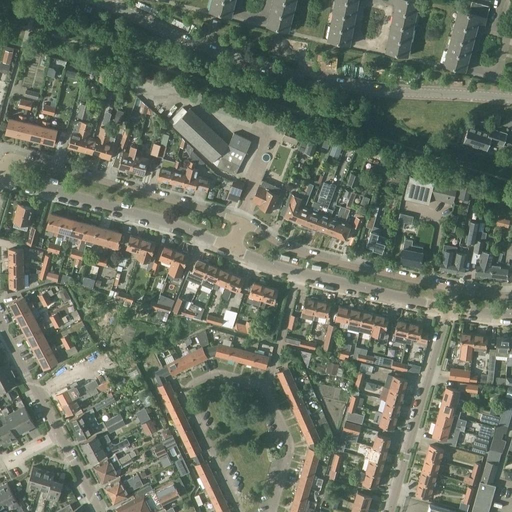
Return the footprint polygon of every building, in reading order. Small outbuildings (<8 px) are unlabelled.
[(219,14),(222,0),(210,0),(208,11),(219,14)] [(231,16),(234,2),(226,0),(222,0),(219,14),(231,16)] [(280,14),(284,0),(282,0),(271,0),(269,11),(280,14)] [(292,17),(295,3),(284,0),(280,14),(292,17)] [(342,14),(344,0),(333,0),(332,12),(342,14)] [(355,16),(357,2),(346,0),(344,0),(342,14),(355,16)] [(387,0),(387,1),(394,3),(393,10),(405,12),(406,0),(387,0)] [(406,0),(405,12),(416,14),(418,0),(406,0)] [(476,3),(470,1),(467,12),(469,13),(473,14),(476,3)] [(482,4),(476,3),(473,14),(479,15),(482,4)] [(489,6),(482,4),(479,15),(486,17),(489,6)] [(402,26),(405,12),(393,10),(390,24),(402,26)] [(469,13),(467,12),(457,10),(453,24),(465,27),(469,13)] [(277,28),(280,14),(269,11),(265,26),(277,28)] [(340,28),(342,14),(332,12),(329,26),(340,28)] [(413,28),(416,14),(405,12),(402,26),(413,28)] [(465,27),(476,30),(478,23),(484,25),(486,17),(479,15),(473,14),(469,13),(465,27)] [(288,31),(292,17),(280,14),(277,28),(288,31)] [(352,30),(355,16),(342,14),(340,28),(352,30)] [(399,40),(402,26),(390,24),(387,38),(399,40)] [(461,40),(465,27),(453,24),(450,37),(461,40)] [(337,43),(340,28),(329,26),(326,40),(337,43)] [(410,42),(413,28),(402,26),(399,40),(410,42)] [(473,43),(476,30),(465,27),(461,40),(473,43)] [(349,45),(352,30),(340,28),(337,43),(349,45)] [(458,54),(461,40),(450,37),(446,51),(458,54)] [(396,54),(399,40),(387,38),(384,52),(396,54)] [(408,56),(410,42),(399,40),(396,54),(408,56)] [(469,57),(473,43),(461,40),(458,54),(469,57)] [(3,50),(1,62),(10,64),(12,52),(3,50)] [(454,68),(458,54),(446,51),(442,65),(454,68)] [(465,71),(469,57),(458,54),(454,68),(465,71)] [(95,75),(99,64),(91,61),(87,73),(95,75)] [(104,63),(98,81),(107,83),(112,66),(104,63)] [(116,90),(118,82),(113,80),(110,88),(116,90)] [(152,95),(147,101),(155,108),(160,102),(152,95)] [(25,108),(27,100),(20,99),(18,106),(25,108)] [(27,100),(25,108),(32,109),(33,102),(27,100)] [(48,113),(50,106),(43,104),(42,112),(48,113)] [(81,104),(77,117),(87,120),(91,106),(81,104)] [(185,104),(169,120),(217,165),(221,158),(224,152),(227,146),(228,144),(185,104)] [(50,106),(48,113),(55,115),(57,107),(50,106)] [(18,136),(23,116),(19,115),(18,120),(9,118),(6,133),(18,136)] [(30,139),(33,124),(26,122),(27,117),(23,116),(18,136),(30,139)] [(86,124),(87,122),(77,119),(68,148),(79,151),(86,124)] [(42,141),(46,121),(43,121),(41,126),(33,124),(30,139),(42,141)] [(46,121),(42,141),(53,144),(57,130),(49,128),(50,122),(46,121)] [(88,153),(92,138),(88,137),(92,125),(86,124),(79,151),(88,153)] [(296,145),(302,130),(287,125),(282,140),(296,145)] [(469,125),(463,142),(487,149),(490,140),(503,145),(507,133),(490,127),(489,132),(469,125)] [(103,141),(106,129),(100,127),(96,139),(92,138),(88,153),(99,156),(103,141)] [(126,148),(132,130),(131,129),(126,127),(120,146),(126,148)] [(103,141),(99,156),(109,159),(113,144),(109,143),(113,131),(106,129),(103,141)] [(233,133),(230,140),(247,147),(250,141),(233,133)] [(312,155),(317,140),(303,135),(297,150),(312,155)] [(228,144),(227,146),(244,154),(247,147),(230,140),(228,144)] [(506,151),(503,161),(509,163),(511,152),(511,151),(511,147),(511,143),(508,142),(505,151),(506,151)] [(136,156),(132,172),(143,175),(148,159),(142,157),(145,146),(139,144),(138,148),(136,156)] [(157,156),(160,145),(153,144),(151,154),(157,156)] [(160,145),(157,156),(164,157),(167,147),(160,145)] [(136,156),(138,148),(130,146),(128,153),(122,152),(118,168),(132,172),(136,156)] [(227,146),(224,152),(241,160),(244,154),(227,146)] [(373,150),(370,158),(381,162),(384,155),(373,150)] [(224,152),(221,158),(238,166),(241,160),(224,152)] [(160,169),(157,179),(169,182),(175,162),(164,159),(162,158),(162,160),(160,167),(160,169)] [(221,158),(217,165),(235,174),(238,166),(221,158)] [(175,162),(169,182),(182,186),(187,167),(181,166),(182,162),(175,160),(175,162)] [(187,167),(182,186),(195,189),(196,186),(207,189),(210,177),(199,174),(200,171),(194,169),(195,165),(196,162),(189,160),(188,164),(187,167)] [(355,185),(358,176),(350,173),(347,182),(355,185)] [(451,203),(455,186),(409,175),(403,197),(428,203),(429,197),(451,203)] [(216,188),(227,191),(230,178),(219,176),(216,188)] [(234,179),(228,196),(238,200),(244,182),(234,179)] [(281,190),(262,181),(259,186),(258,186),(252,201),(260,204),(259,206),(271,212),(278,195),(281,190)] [(310,210),(304,225),(312,228),(326,193),(329,183),(323,181),(319,192),(321,193),(313,211),(310,210)] [(469,200),(473,184),(461,181),(458,197),(469,200)] [(304,225),(310,210),(305,208),(313,185),(309,183),(306,190),(294,221),(304,225)] [(294,221),(306,190),(300,188),(298,194),(294,192),(290,202),(289,202),(284,217),(294,221)] [(340,221),(334,236),(345,240),(350,225),(345,223),(356,194),(351,192),(349,198),(345,208),(340,221)] [(331,195),(326,193),(312,228),(324,232),(332,211),(326,209),(331,195)] [(28,226),(33,208),(18,204),(13,222),(28,226)] [(368,214),(376,215),(378,206),(370,204),(368,214)] [(340,221),(345,208),(340,206),(335,219),(329,217),(324,232),(334,236),(340,221)] [(57,236),(62,217),(50,213),(46,228),(55,230),(54,235),(57,236)] [(372,228),(376,216),(369,214),(365,226),(372,228)] [(360,228),(363,219),(356,216),(353,225),(360,228)] [(496,218),(497,225),(505,224),(504,216),(496,218)] [(69,234),(74,220),(62,217),(57,236),(60,237),(62,232),(69,234)] [(411,228),(412,222),(400,219),(399,225),(411,228)] [(80,243),(86,223),(74,220),(69,234),(78,237),(77,242),(80,243)] [(474,244),(477,232),(477,231),(478,223),(469,221),(465,242),(474,244)] [(87,239),(93,241),(97,226),(86,223),(80,243),(86,244),(87,239)] [(105,244),(109,229),(97,226),(93,241),(102,243),(100,248),(104,249),(105,244)] [(382,252),(385,243),(376,240),(378,234),(380,229),(373,226),(366,246),(373,248),(373,249),(382,252)] [(35,245),(38,237),(40,229),(33,227),(28,243),(35,245)] [(105,244),(104,249),(107,250),(109,245),(117,247),(121,232),(109,229),(105,244)] [(138,253),(143,239),(130,235),(126,249),(138,253)] [(38,237),(35,245),(35,246),(41,248),(44,238),(38,237)] [(143,239),(138,253),(137,258),(149,262),(151,256),(155,243),(143,239)] [(420,265),(422,253),(423,248),(412,246),(413,241),(404,239),(402,249),(400,261),(420,265)] [(475,240),(474,243),(473,253),(481,254),(483,241),(475,240)] [(53,251),(59,253),(62,245),(55,243),(55,244),(53,251)] [(171,264),(176,250),(164,246),(159,259),(171,264)] [(9,262),(23,262),(22,249),(8,249),(9,262)] [(176,250),(171,264),(169,268),(173,270),(175,265),(183,268),(188,255),(176,250)] [(440,262),(439,269),(450,271),(451,264),(454,252),(443,250),(441,262),(440,262)] [(491,276),(492,262),(493,253),(487,252),(486,261),(477,260),(477,265),(476,264),(474,274),(491,277),(491,276)] [(507,279),(508,261),(505,261),(505,263),(499,263),(502,253),(495,252),(493,260),(491,276),(507,279)] [(451,264),(450,271),(463,274),(467,254),(459,253),(457,265),(451,264)] [(102,256),(101,258),(100,264),(106,265),(108,257),(102,256)] [(370,257),(371,266),(381,265),(380,256),(370,257)] [(203,277),(209,264),(197,259),(191,272),(203,277)] [(157,274),(160,263),(154,261),(150,272),(157,274)] [(9,274),(23,274),(23,262),(9,262),(9,274)] [(215,282),(220,269),(209,264),(203,277),(200,283),(212,287),(214,282),(215,282)] [(226,287),(232,274),(220,269),(215,282),(214,282),(212,287),(217,290),(219,284),(226,287)] [(437,279),(439,271),(431,269),(429,277),(437,279)] [(45,279),(44,282),(50,282),(52,273),(47,271),(45,279)] [(23,274),(9,274),(9,287),(23,287),(23,274)] [(232,274),(226,287),(223,294),(229,297),(232,289),(238,292),(244,279),(232,274)] [(262,300),(266,286),(265,286),(265,284),(260,282),(259,284),(253,282),(249,296),(262,300)] [(266,286),(262,300),(259,307),(263,309),(266,301),(273,303),(278,290),(266,286)] [(41,301),(49,297),(46,291),(38,296),(41,301)] [(15,314),(34,304),(32,302),(27,304),(23,296),(10,303),(15,314)] [(49,297),(41,301),(42,304),(44,306),(52,302),(49,297)] [(185,316),(187,309),(184,308),(187,300),(178,297),(172,311),(181,314),(185,316)] [(314,314),(317,301),(305,298),(302,311),(314,314)] [(157,309),(159,303),(151,301),(149,307),(157,309)] [(317,301),(314,314),(327,317),(330,304),(317,301)] [(159,303),(157,309),(168,313),(171,304),(167,302),(166,305),(159,303)] [(21,325),(34,318),(30,310),(35,307),(34,304),(15,314),(21,325)] [(348,323),(351,309),(339,306),(335,319),(348,323)] [(235,307),(228,309),(229,316),(236,314),(235,307)] [(355,310),(351,309),(348,323),(360,326),(363,312),(362,311),(363,310),(356,308),(355,310)] [(187,309),(185,316),(193,318),(195,311),(187,309)] [(139,315),(147,318),(149,313),(141,310),(139,315)] [(195,314),(194,317),(200,318),(203,311),(198,310),(196,314),(195,314)] [(372,329),(376,315),(363,312),(360,326),(372,329)] [(52,322),(60,318),(57,313),(49,317),(52,322)] [(215,318),(214,322),(229,327),(232,317),(225,315),(224,320),(215,318)] [(291,315),(288,327),(295,329),(298,316),(291,315)] [(376,315),(372,329),(371,334),(384,337),(388,318),(376,315)] [(27,336),(45,326),(44,323),(38,326),(34,318),(21,325),(27,336)] [(60,318),(52,322),(55,328),(63,323),(60,318)] [(406,336),(410,323),(397,320),(394,333),(406,336)] [(247,321),(244,333),(252,335),(254,329),(256,324),(247,321)] [(332,350),(338,326),(329,323),(322,353),(329,355),(331,349),(332,350)] [(410,323),(406,336),(418,339),(418,340),(427,342),(430,332),(421,330),(422,326),(410,323)] [(32,347),(46,340),(42,332),(47,329),(45,326),(27,336),(32,347)] [(260,335),(261,331),(254,329),(252,335),(259,337),(260,335)] [(261,331),(260,335),(271,339),(273,333),(261,329),(261,331)] [(473,348),(474,334),(462,333),(460,347),(473,348)] [(63,344),(71,340),(69,334),(60,339),(63,344)] [(474,334),(473,348),(472,355),(479,355),(479,349),(485,350),(487,336),(474,334)] [(508,356),(509,338),(497,337),(496,350),(489,350),(487,370),(489,370),(487,383),(493,384),(494,371),(495,371),(496,355),(508,356)] [(215,353),(215,355),(228,359),(232,343),(219,339),(218,345),(215,353)] [(38,357),(57,347),(55,345),(50,347),(46,340),(32,347),(38,357)] [(71,340),(63,344),(66,349),(74,345),(71,340)] [(232,343),(228,359),(240,362),(245,346),(245,345),(232,343)] [(200,344),(189,350),(196,364),(207,358),(206,356),(203,349),(200,344)] [(218,345),(203,349),(206,356),(215,353),(218,345)] [(245,346),(240,362),(253,365),(257,349),(245,346)] [(57,347),(38,357),(44,368),(57,361),(53,353),(58,350),(57,347)] [(341,348),(341,350),(339,358),(345,359),(346,356),(348,357),(350,350),(341,348)] [(256,353),(253,365),(265,369),(267,361),(268,357),(269,353),(269,352),(257,349),(256,353)] [(189,350),(177,355),(184,369),(196,364),(189,350)] [(365,361),(366,354),(359,353),(358,359),(365,361)] [(366,354),(365,361),(372,363),(381,365),(383,356),(375,354),(375,356),(366,354)] [(177,355),(165,360),(167,366),(171,373),(172,375),(184,369),(177,355)] [(316,362),(316,371),(337,372),(337,363),(316,362)] [(400,364),(399,369),(405,371),(407,365),(400,363),(400,364)] [(0,379),(13,373),(11,370),(9,371),(6,364),(0,367),(0,379)] [(361,364),(357,379),(364,381),(366,374),(371,375),(373,367),(361,364)] [(167,366),(154,373),(160,385),(167,382),(165,377),(171,373),(167,366)] [(390,388),(403,392),(407,380),(392,376),(393,371),(381,367),(379,373),(388,376),(387,379),(392,381),(390,388)] [(282,385),(293,380),(288,368),(277,373),(282,385)] [(447,369),(447,377),(463,379),(464,371),(447,369)] [(13,373),(0,379),(0,392),(16,384),(13,378),(15,377),(13,373)] [(100,376),(95,379),(99,385),(104,383),(100,376)] [(55,395),(60,405),(75,397),(99,385),(95,379),(83,385),(84,387),(72,393),(70,388),(55,395)] [(363,381),(357,379),(355,387),(361,388),(363,381)] [(75,397),(60,405),(66,415),(80,407),(78,403),(112,386),(109,380),(104,383),(99,385),(75,397)] [(287,396),(298,391),(293,380),(282,385),(287,396)] [(160,385),(157,387),(163,399),(174,393),(169,381),(167,382),(160,385)] [(478,392),(479,385),(467,383),(466,391),(478,392)] [(442,401),(455,405),(459,391),(446,387),(442,401)] [(400,404),(403,392),(390,388),(386,400),(400,404)] [(143,391),(140,399),(148,402),(151,394),(143,391)] [(292,408),(303,403),(298,391),(287,396),(292,408)] [(167,408),(179,403),(174,393),(163,399),(167,408)] [(97,409),(115,400),(112,395),(94,404),(97,409)] [(350,403),(356,405),(358,397),(352,395),(350,403)] [(312,408),(320,405),(317,397),(309,400),(312,408)] [(15,411),(26,433),(29,431),(28,429),(35,426),(21,400),(16,403),(18,407),(20,406),(21,408),(15,411)] [(396,417),(400,404),(386,400),(383,413),(396,417)] [(511,409),(511,402),(504,400),(502,407),(511,409)] [(452,416),(455,405),(442,401),(439,412),(452,416)] [(173,421),(185,416),(179,403),(167,408),(173,421)] [(297,420),(308,415),(303,403),(292,408),(297,420)] [(354,414),(356,405),(350,403),(345,419),(361,423),(363,416),(354,414)] [(26,433),(15,411),(8,415),(7,413),(9,412),(7,407),(1,410),(4,415),(15,436),(21,433),(22,435),(26,433)] [(89,422),(96,418),(94,413),(95,412),(93,407),(84,412),(69,420),(74,430),(89,422)] [(130,422),(148,413),(144,407),(127,415),(130,422)] [(452,416),(439,412),(435,423),(449,427),(459,430),(461,425),(457,423),(458,418),(452,416)] [(107,428),(122,419),(123,419),(120,413),(104,422),(104,420),(99,423),(96,418),(89,422),(74,430),(79,439),(94,431),(101,428),(102,430),(107,428)] [(393,429),(396,417),(383,413),(379,425),(393,429)] [(495,417),(490,415),(483,413),(481,420),(493,423),(495,417)] [(17,439),(15,436),(4,415),(0,416),(0,417),(4,424),(0,426),(0,430),(8,445),(11,444),(10,442),(17,439)] [(302,430),(313,425),(308,415),(297,420),(302,430)] [(178,432),(190,426),(185,416),(173,421),(178,432)] [(498,422),(507,425),(509,419),(500,416),(498,422)] [(142,422),(147,433),(156,430),(151,418),(142,422)] [(122,419),(107,428),(110,432),(125,424),(122,419)] [(472,428),(472,419),(464,419),(464,428),(472,428)] [(358,433),(361,425),(345,421),(341,437),(347,439),(349,431),(358,433)] [(505,432),(507,425),(498,422),(496,429),(505,432)] [(459,430),(449,427),(435,423),(432,435),(438,437),(437,441),(455,446),(459,430)] [(310,442),(318,439),(319,438),(313,425),(302,430),(308,443),(310,442)] [(478,435),(489,439),(491,427),(482,425),(480,426),(478,435)] [(184,444),(196,439),(190,426),(178,432),(184,444)] [(168,428),(160,432),(163,438),(171,434),(168,428)] [(101,445),(111,440),(108,433),(98,438),(96,435),(81,443),(86,453),(101,445)] [(137,448),(155,440),(152,433),(134,440),(137,448)] [(373,447),(387,451),(390,438),(377,434),(373,447)] [(485,453),(489,439),(478,435),(474,450),(485,453)] [(506,440),(502,438),(494,436),(489,450),(500,453),(502,453),(506,440)] [(344,447),(347,439),(341,437),(338,445),(344,447)] [(101,445),(86,453),(91,462),(106,454),(119,448),(120,449),(130,444),(127,438),(117,444),(113,443),(111,440),(101,445)] [(193,455),(201,451),(202,451),(196,439),(184,444),(190,456),(193,455)] [(318,439),(310,442),(311,449),(319,452),(318,439)] [(161,454),(166,452),(162,443),(157,446),(161,454)] [(426,457),(440,461),(443,449),(429,445),(426,457)] [(383,462),(387,451),(373,447),(370,458),(383,462)] [(320,452),(319,452),(311,449),(308,448),(305,460),(317,464),(320,452)] [(114,466),(131,457),(136,454),(134,450),(118,459),(116,454),(109,458),(98,463),(98,465),(94,467),(97,475),(114,466)] [(489,450),(486,462),(497,465),(500,453),(489,450)] [(201,451),(193,455),(197,464),(206,460),(201,451)] [(340,463),(342,455),(336,454),(333,462),(340,463)] [(114,466),(97,475),(101,482),(105,480),(107,481),(118,475),(116,471),(133,461),(131,457),(114,466)] [(436,473),(440,461),(426,457),(422,469),(436,473)] [(380,475),(383,462),(370,458),(366,471),(380,475)] [(165,467),(172,464),(169,459),(162,462),(165,467)] [(206,460),(197,464),(195,465),(200,477),(211,472),(206,460)] [(313,475),(317,464),(305,460),(302,471),(313,475)] [(340,463),(333,462),(329,478),(335,480),(340,463)] [(497,465),(486,462),(480,481),(491,484),(497,465)] [(38,489),(44,470),(32,467),(25,492),(30,493),(32,487),(38,489)] [(433,486),(436,473),(422,469),(419,482),(433,486)] [(47,498),(52,479),(54,473),(44,470),(38,489),(44,490),(42,496),(47,498)] [(309,488),(313,475),(302,471),(298,485),(309,488)] [(376,487),(380,475),(366,471),(362,484),(376,487)] [(206,489),(217,484),(211,472),(200,477),(206,489)] [(52,479),(47,498),(57,501),(63,483),(65,474),(60,473),(58,481),(52,479)] [(125,488),(141,479),(138,474),(127,479),(128,480),(122,483),(120,479),(109,484),(109,486),(105,488),(109,496),(125,488)] [(465,488),(466,483),(450,478),(449,483),(465,488)] [(125,488),(109,496),(112,503),(116,501),(119,501),(129,496),(145,487),(141,479),(125,488)] [(180,495),(173,480),(155,489),(154,488),(115,509),(117,511),(153,511),(164,507),(163,504),(180,495)] [(492,484),(491,484),(480,481),(471,511),(488,511),(495,485),(492,484)] [(429,498),(433,486),(419,482),(415,494),(429,498)] [(0,486),(0,493),(6,505),(12,502),(14,508),(19,505),(7,483),(0,486)] [(211,500),(222,495),(217,484),(206,489),(211,500)] [(306,500),(309,488),(298,485),(294,497),(306,500)] [(71,487),(62,490),(66,503),(75,500),(71,487)] [(354,503),(367,506),(370,496),(357,492),(354,503)] [(216,511),(227,505),(222,495),(211,500),(216,511)] [(466,511),(471,497),(465,495),(462,505),(449,501),(447,507),(464,511),(466,511)] [(301,511),(302,511),(306,500),(294,497),(291,509),(301,511)] [(337,510),(339,503),(332,501),(330,508),(337,510)] [(82,505),(73,510),(69,503),(52,511),(80,511),(85,510),(82,505)] [(365,511),(367,506),(354,503),(351,511),(365,511)]
